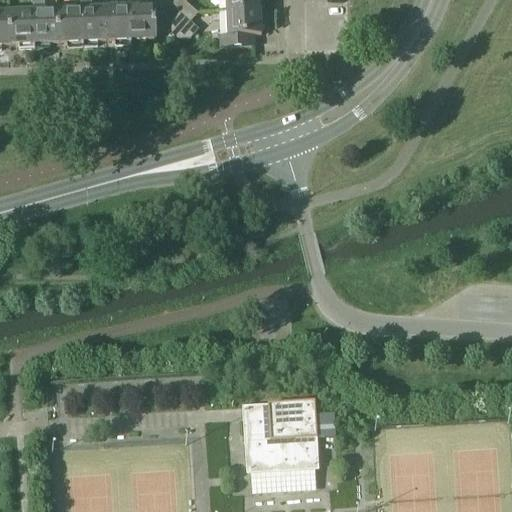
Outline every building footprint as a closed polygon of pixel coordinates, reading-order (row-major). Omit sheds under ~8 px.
[(176,0),(171,7),(180,14),(191,24),(198,15),(180,0),(176,0)] [(225,0),(226,13),(264,11),(263,0),(225,0)] [(128,8),(130,47),(144,46),(144,43),(156,42),(154,7),(128,8)] [(115,48),(130,47),(128,8),(105,9),(106,44),(115,44),(115,48)] [(97,44),(106,44),(105,9),(80,10),(82,49),(97,48),(97,44)] [(67,49),(82,49),(80,10),(57,11),(59,46),(67,46),(67,49)] [(50,47),(59,46),(57,11),(33,12),(34,51),(50,50),(50,47)] [(264,11),(226,13),(227,39),(219,39),(220,51),(254,50),(254,38),(262,38),(261,27),(265,27),(264,11)] [(19,51),(34,51),(33,12),(8,13),(10,48),(18,48),(19,51)] [(1,48),(10,48),(8,13),(0,13),(0,51),(1,52),(1,48)] [(199,31),(191,24),(180,14),(171,24),(172,42),(191,41),(199,31)] [(256,330),(277,329),(276,304),(255,305),(256,330)] [(317,440),(315,419),(314,403),(246,407),(250,473),(314,469),(313,441),(317,440)] [(333,417),(315,419),(317,440),(335,439),(333,417)]
